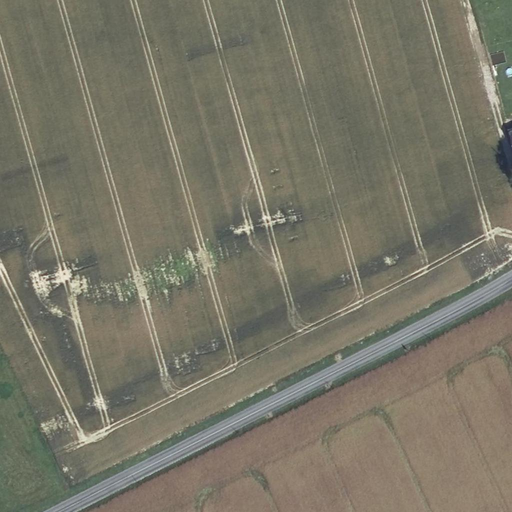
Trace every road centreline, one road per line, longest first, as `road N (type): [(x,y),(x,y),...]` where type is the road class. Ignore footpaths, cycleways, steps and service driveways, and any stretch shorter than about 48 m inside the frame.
road 1 (secondary): [(57,511),(511,276)]
road 2 (track): [(498,116),(466,0)]
